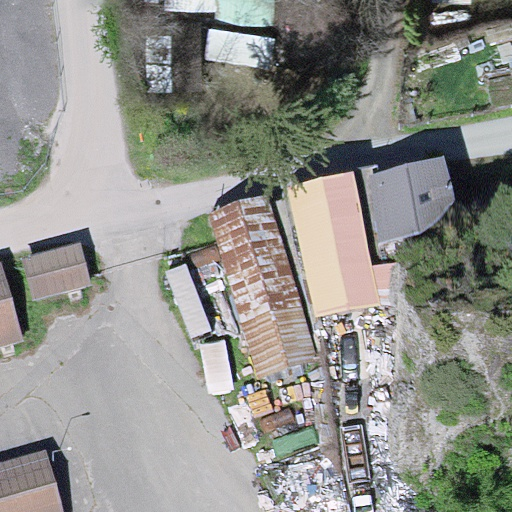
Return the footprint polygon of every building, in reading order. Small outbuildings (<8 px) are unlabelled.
[(277,17),(278,0),(178,0),(178,13),(277,17)] [(452,161),(375,166),(380,226),(456,220),(452,161)] [(311,322),(394,306),(399,260),(371,266),(354,174),(285,187),(311,322)] [(212,209),(257,372),(319,355),(274,192),(212,209)] [(83,245),(20,261),(31,305),(94,289),(83,245)] [(4,264),(0,264),(0,352),(25,346),(4,264)] [(0,511),(61,511),(46,456),(0,468),(0,511)]
